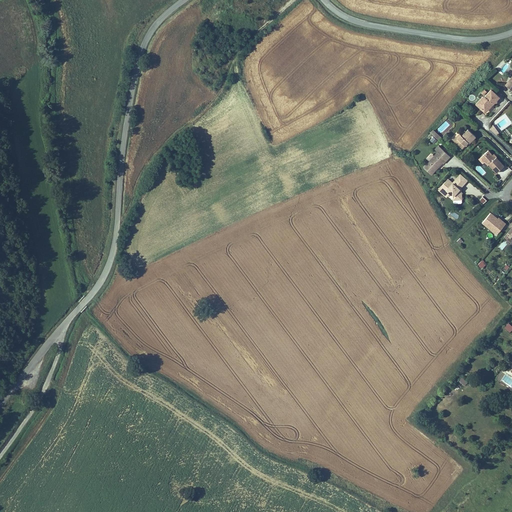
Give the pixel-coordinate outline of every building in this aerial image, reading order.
[(502,74),(510,65),(503,59),(495,67),(502,74)] [(500,89),(509,95),(511,90),(511,67),(510,70),(510,73),(511,74),(500,89)] [(493,101),(485,94),(479,101),(477,101),(474,104),(477,106),(473,110),(477,113),(481,110),(483,112),(493,101)] [(494,125),(490,127),(494,135),(499,133),(494,125)] [(436,140),(440,137),(434,129),(430,132),(436,140)] [(457,139),(451,145),(458,151),(462,146),(463,148),(471,139),(463,132),(457,139)] [(449,143),(451,145),(457,139),(455,137),(449,143)] [(490,152),(485,147),(478,155),(483,160),(486,163),(488,162),(496,170),(503,163),(494,155),(490,152)] [(437,166),(442,162),(433,154),(419,169),(425,176),(436,165),(437,166)] [(447,186),(443,182),(434,191),(441,199),(444,196),(446,198),(447,209),(448,210),(455,210),(456,209),(455,191),(458,188),(462,183),(456,177),(447,186)] [(451,210),(449,213),(456,219),(459,215),(451,210)] [(499,234),(505,227),(502,224),(500,226),(496,222),(489,216),(482,225),(493,234),(496,231),(499,234)] [(481,268),(486,264),(481,260),(477,264),(481,268)]
